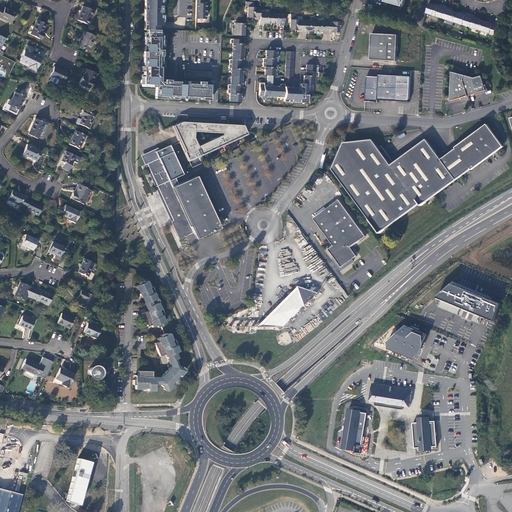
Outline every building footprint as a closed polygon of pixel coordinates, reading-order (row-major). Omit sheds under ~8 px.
[(144,0),(144,21),(146,21),(146,30),(159,30),(160,30),(161,23),(163,23),(163,0),(144,0)] [(195,0),(195,19),(206,19),(206,4),(202,4),(202,0),(195,0)] [(254,18),(254,20),(259,20),(260,8),(253,7),(253,2),(245,2),(245,7),(247,7),(247,17),(254,18)] [(452,9),(436,3),(435,6),(430,4),(427,13),(437,17),(438,15),(441,16),(440,18),(451,21),(452,19),(454,20),(454,22),(465,26),(465,23),(468,24),(467,26),(467,27),(468,24),(471,25),(470,27),(492,34),(492,32),(495,33),(499,23),(490,21),(489,23),(478,19),(479,17),(463,12),(462,14),(451,11),(452,9)] [(82,6),(76,20),(88,25),(94,11),(82,6)] [(4,9),(0,7),(0,17),(11,23),(16,13),(5,7),(4,9)] [(263,23),(271,23),(272,13),(259,12),(259,20),(259,24),(263,25),(263,23)] [(284,14),(272,13),(271,23),(279,24),(279,26),(283,26),(284,14)] [(36,20),(30,35),(41,40),(44,34),(42,33),(46,24),(36,20)] [(297,30),(297,32),(302,32),(302,20),(290,20),(289,30),(297,30)] [(302,20),(302,32),(306,33),(306,31),(309,31),(314,31),(315,21),(302,20)] [(315,21),(314,31),(322,32),(321,34),(326,34),(327,22),(315,21)] [(327,22),(326,34),(331,34),(331,32),(339,33),(339,22),(327,22)] [(232,28),(232,35),(244,36),(245,23),(234,23),(234,28),(232,28)] [(158,36),(159,30),(146,30),(146,37),(144,37),(143,44),(146,45),(146,52),(143,52),(143,67),(143,72),(143,77),(143,84),(156,85),(156,87),(155,97),(177,98),(178,96),(188,97),(188,99),(210,100),(211,83),(160,80),(161,67),(161,61),(161,47),(161,41),(161,36),(158,36)] [(88,51),(94,36),(84,31),(81,37),(82,37),(78,46),(88,51)] [(398,35),(372,34),(371,51),(372,51),(372,60),(397,61),(398,35)] [(242,44),(242,40),(230,39),(230,43),(233,43),(232,52),(243,52),(244,44),(242,44)] [(27,45),(19,61),(30,66),(29,67),(36,70),(41,59),(31,54),(34,49),(27,45)] [(276,55),(277,51),(265,50),(265,58),(263,58),(262,63),(275,63),(276,55)] [(243,61),(243,52),(232,52),(232,60),(229,59),(229,64),(240,65),(241,60),(243,61)] [(286,52),(284,77),(292,77),(293,52),(286,52)] [(0,63),(10,68),(13,62),(0,55),(0,63)] [(275,71),(275,63),(262,63),(262,67),(264,67),(264,75),(267,76),(272,76),(275,76),(276,72),(275,71)] [(231,68),(231,75),(231,77),(242,77),(242,69),(240,69),(240,65),(229,64),(228,68),(231,68)] [(67,73),(53,67),(49,76),(63,82),(67,73)] [(96,74),(85,68),(81,75),(82,75),(79,83),(89,88),(96,74)] [(465,76),(449,71),(451,101),(469,96),(464,81),(465,76)] [(303,75),(303,84),(307,84),(314,85),(315,76),(317,77),(318,72),(315,72),(306,72),(306,76),(303,75)] [(411,77),(398,76),(379,75),(379,77),(367,76),(365,101),(378,102),(379,100),(397,101),(409,102),(411,77)] [(267,97),(271,97),(272,86),(272,76),(267,76),(267,83),(268,83),(267,86),(264,85),(264,83),(259,83),(259,96),(267,96),(267,97)] [(475,78),(465,76),(464,81),(469,96),(486,91),(482,76),(475,78)] [(143,84),(143,77),(142,77),(141,87),(156,87),(156,85),(143,84)] [(241,85),(242,77),(231,77),(230,85),(227,85),(227,89),(239,90),(239,85),(241,85)] [(280,86),(272,86),(271,97),(275,98),(276,97),(284,97),(284,87),(284,85),(280,84),(280,86)] [(284,97),(283,102),(306,103),(307,95),(308,95),(309,90),(307,90),(307,84),(303,84),(300,84),(299,89),(296,89),(296,87),(284,87),(284,97)] [(239,90),(227,89),(227,93),(230,93),(229,101),(240,102),(241,94),(239,93),(239,90)] [(15,92),(9,105),(18,110),(24,97),(15,92)] [(95,115),(82,109),(79,114),(82,116),(78,124),(88,129),(95,115)] [(35,119),(28,134),(37,139),(44,123),(35,119)] [(220,124),(186,122),(187,123),(189,129),(200,130),(200,132),(221,133),(222,135),(195,147),(184,124),(183,122),(180,122),(178,123),(194,157),(246,133),(242,125),(225,124),(225,127),(220,126),(220,124)] [(178,123),(172,126),(187,160),(194,157),(178,123)] [(472,169),(492,154),(492,155),(497,151),(503,147),(487,126),(442,160),(427,139),(395,163),(392,165),(379,148),(373,140),(344,143),(333,169),(379,234),(420,204),(421,206),(472,169)] [(75,131),(68,144),(79,149),(85,136),(75,131)] [(237,141),(225,146),(227,149),(238,145),(237,141)] [(41,151),(26,144),(22,154),(36,161),(41,151)] [(379,148),(392,165),(395,163),(383,146),(379,148)] [(80,158),(65,151),(61,161),(63,163),(61,167),(68,171),(73,161),(77,163),(80,158)] [(220,228),(196,176),(171,187),(158,158),(146,164),(171,217),(172,220),(170,221),(178,239),(193,233),(199,230),(201,236),(220,228)] [(170,221),(172,220),(171,217),(146,164),(144,165),(170,221)] [(70,198),(84,204),(90,190),(78,184),(73,193),(72,193),(70,198)] [(16,204),(23,207),(26,199),(23,197),(24,195),(12,190),(8,200),(16,204)] [(25,210),(38,216),(42,206),(30,200),(26,199),(23,207),(26,208),(25,210)] [(334,246),(328,250),(341,267),(349,262),(351,264),(353,262),(351,260),(357,256),(351,247),(366,236),(339,200),(314,218),(334,246)] [(79,212),(65,205),(60,215),(69,219),(68,221),(74,223),(79,212)] [(201,236),(199,230),(193,233),(195,239),(201,236)] [(26,247),(32,250),(37,240),(25,234),(20,244),(20,245),(26,247)] [(55,255),(54,257),(54,259),(58,261),(60,260),(61,257),(60,256),(64,247),(52,242),(48,251),(55,255)] [(24,251),(26,247),(20,245),(20,244),(18,243),(17,245),(17,246),(18,248),(19,248),(24,251)] [(90,272),(94,263),(84,259),(77,272),(87,277),(87,278),(91,280),(94,274),(90,272)] [(142,281),(138,283),(139,284),(134,286),(138,294),(139,293),(141,298),(147,311),(141,313),(147,326),(151,324),(152,327),(155,326),(156,325),(157,327),(161,325),(160,324),(165,322),(162,316),(161,316),(159,310),(161,309),(159,304),(157,303),(152,305),(150,302),(155,300),(156,297),(154,292),(152,293),(149,288),(150,286),(147,281),(143,283),(142,281)] [(20,282),(15,295),(25,300),(27,296),(31,298),(35,289),(20,282)] [(454,283),(438,297),(487,317),(496,321),(503,304),(495,300),(454,283)] [(294,287),(255,327),(283,328),(301,308),(298,300),(297,300),(296,299),(295,298),(295,296),(295,295),(296,294),(294,287)] [(298,300),(301,308),(314,294),(294,287),(296,294),(295,295),(295,296),(295,298),(296,299),(297,300),(298,300)] [(35,289),(31,298),(48,305),(52,295),(40,290),(39,291),(35,289)] [(88,310),(94,296),(80,290),(77,298),(81,299),(78,305),(88,310)] [(462,317),(477,322),(479,316),(464,311),(462,317)] [(61,313),(56,323),(69,329),(73,319),(61,313)] [(22,316),(18,325),(30,330),(34,321),(22,316)] [(87,323),(83,332),(90,336),(90,337),(95,339),(100,328),(87,323)] [(406,325),(388,342),(387,348),(416,359),(422,354),(429,335),(406,325)] [(165,333),(160,335),(161,337),(157,339),(158,342),(154,343),(159,356),(165,354),(170,366),(170,367),(161,377),(160,377),(151,377),(151,371),(138,371),(138,375),(135,375),(134,380),(133,380),(133,385),(134,385),(134,389),(140,389),(141,388),(148,388),(148,391),(153,391),(155,389),(155,384),(160,384),(166,390),(169,390),(172,386),(171,385),(179,375),(180,377),(184,373),(184,370),(177,364),(175,360),(176,359),(177,357),(176,353),(177,352),(178,350),(176,345),(174,346),(171,340),(172,339),(170,333),(165,335),(165,333)] [(25,359),(21,368),(34,375),(35,374),(39,376),(43,367),(39,365),(25,359)] [(96,374),(97,373),(97,372),(97,370),(96,369),(95,368),(94,368),(93,367),(92,367),(91,367),(90,368),(89,369),(88,370),(88,371),(88,372),(88,373),(89,374),(89,375),(90,376),(91,376),(93,376),(94,376),(95,376),(96,375),(96,374)] [(59,368),(55,378),(63,382),(61,385),(68,388),(74,374),(59,368)] [(413,390),(372,383),(369,402),(382,404),(398,406),(410,408),(413,390)] [(349,409),(342,450),(361,453),(368,412),(349,409)] [(418,422),(413,422),(415,447),(421,447),(421,451),(433,450),(433,446),(438,445),(436,421),(430,422),(430,416),(418,417),(418,422)] [(26,439),(5,434),(0,451),(0,471),(20,477),(20,476),(28,446),(25,442),(26,439)] [(78,505),(90,462),(77,458),(65,501),(78,505)] [(16,511),(22,494),(0,488),(0,511),(16,511)]
